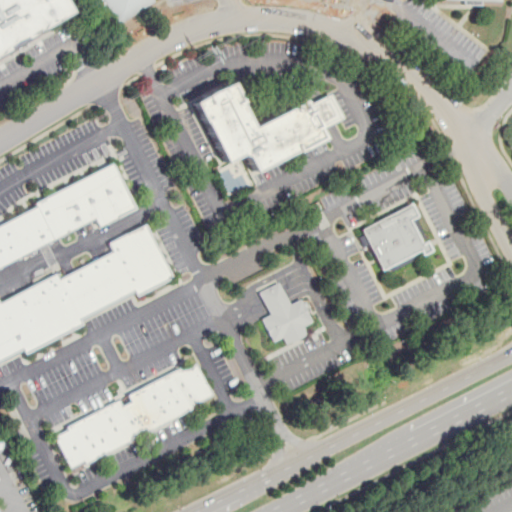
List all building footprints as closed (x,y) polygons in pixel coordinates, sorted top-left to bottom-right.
[(0,0),(0,53),(69,12),(62,0),(0,0)] [(113,25),(97,0),(147,0),(149,2),(113,25)] [(222,164),(192,103),(227,85),(249,129),(304,102),(306,107),(318,130),(323,140),(253,174),(243,153),(222,164)] [(331,94),(306,107),(318,130),(343,117),(331,94)] [(0,266),(0,224),(36,207),(34,203),(112,163),(135,209),(99,227),(94,218),(0,266)] [(375,268),(356,228),(406,204),(425,244),(375,268)] [(0,301),(55,274),(58,279),(112,252),(108,243),(145,224),(172,278),(136,296),(134,291),(78,319),(81,325),(24,354),(21,349),(0,359),(0,301)] [(267,313),(256,292),(276,282),(287,304),(267,313)] [(267,313),(287,304),(297,298),(309,321),(300,325),(304,333),(283,344),(279,336),(270,341),(259,318),(267,313)] [(69,467),(53,436),(67,429),(66,426),(118,399),(121,406),(131,402),(128,395),(179,369),(180,372),(195,364),(211,395),(197,402),(198,405),(147,431),(145,426),(134,432),(136,436),(84,462),(83,460),(69,467)]
